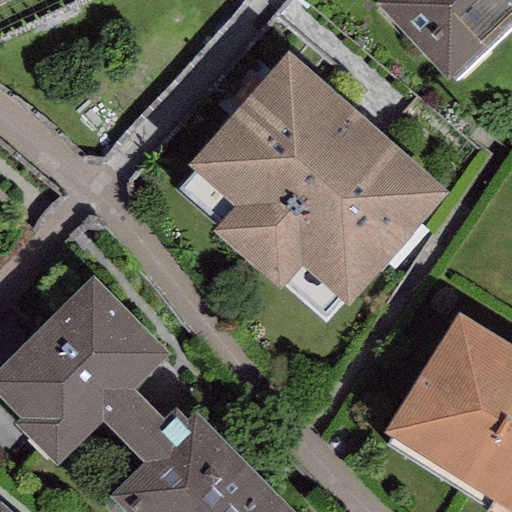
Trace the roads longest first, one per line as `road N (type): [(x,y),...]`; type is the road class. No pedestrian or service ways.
road 1 (residential): [(87,208),(315,476),(358,511)]
road 2 (residential): [(87,208),(293,0)]
road 3 (residential): [(0,299),(87,208)]
road 4 (residential): [(0,125),(87,208)]
